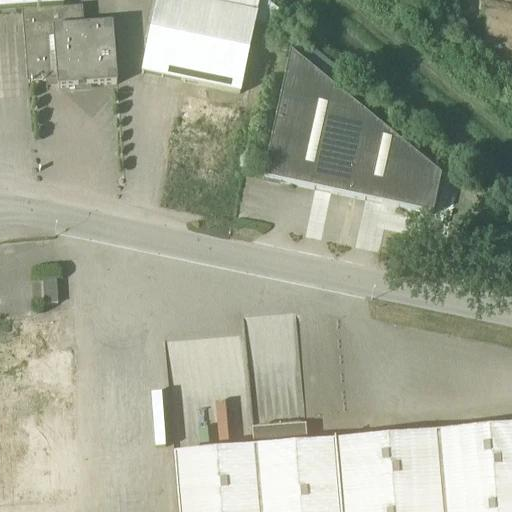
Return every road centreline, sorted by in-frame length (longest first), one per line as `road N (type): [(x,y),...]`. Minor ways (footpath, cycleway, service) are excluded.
road 1 (unclassified): [(511,317),(0,215)]
road 2 (unknown): [(141,242),(125,0)]
